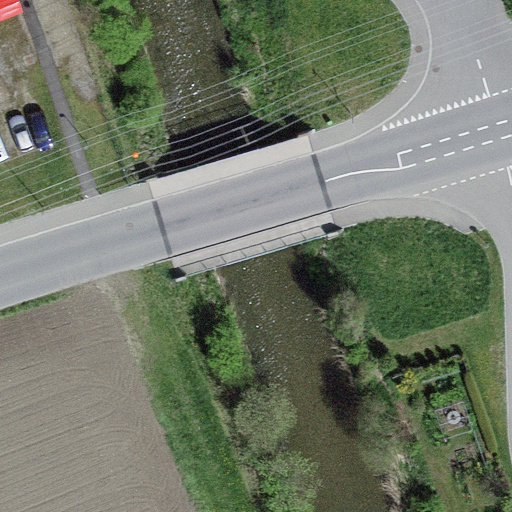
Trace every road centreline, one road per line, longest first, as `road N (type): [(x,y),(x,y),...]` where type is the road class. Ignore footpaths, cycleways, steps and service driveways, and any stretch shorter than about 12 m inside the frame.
road 1 (unclassified): [(500,130),(158,228)]
road 2 (unclassified): [(0,275),(158,228)]
road 3 (unclassified): [(450,0),(500,130)]
